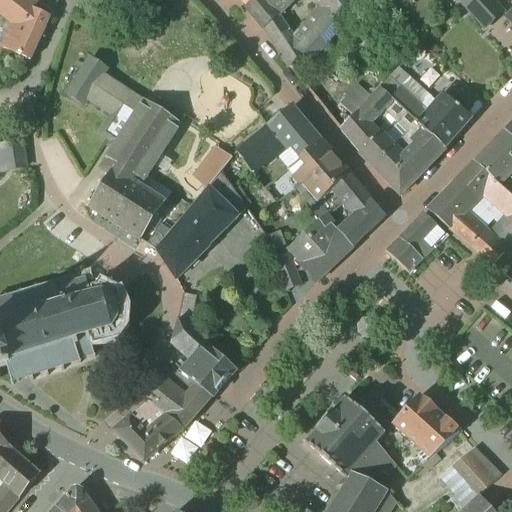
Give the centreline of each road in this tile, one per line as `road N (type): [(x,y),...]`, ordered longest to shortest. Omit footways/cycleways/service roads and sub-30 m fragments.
road 1 (residential): [(29,105),(56,205),(156,277),(169,305),(157,370),(74,461)]
road 2 (residential): [(149,493),(363,264)]
road 3 (residential): [(208,0),(403,226)]
road 4 (residential): [(511,459),(480,441),(413,373),(416,324),(363,264)]
road 5 (residential): [(403,226),(511,111)]
